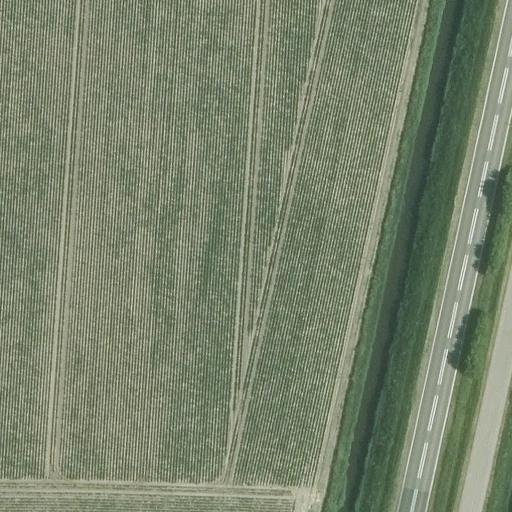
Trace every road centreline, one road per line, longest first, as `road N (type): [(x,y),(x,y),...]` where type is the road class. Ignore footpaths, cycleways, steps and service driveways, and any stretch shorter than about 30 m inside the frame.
road 1 (trunk): [(411,511),(511,39)]
road 2 (unclassified): [(472,511),(511,329)]
